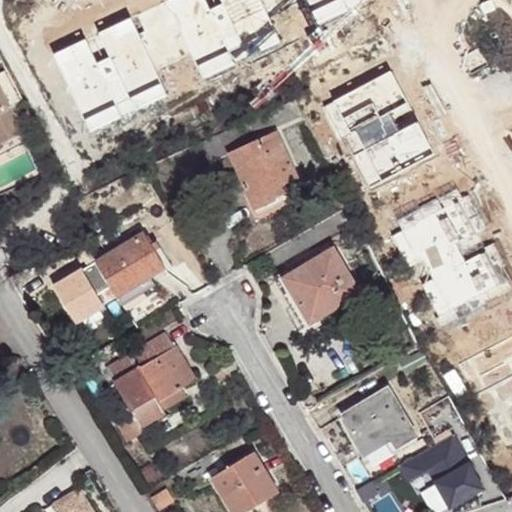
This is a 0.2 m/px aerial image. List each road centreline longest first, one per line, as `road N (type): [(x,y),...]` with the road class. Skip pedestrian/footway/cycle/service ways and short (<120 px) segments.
road 1 (residential): [(0,261),(74,177),(66,146),(0,36)]
road 2 (residential): [(138,511),(0,301)]
road 3 (residential): [(222,310),(341,511)]
